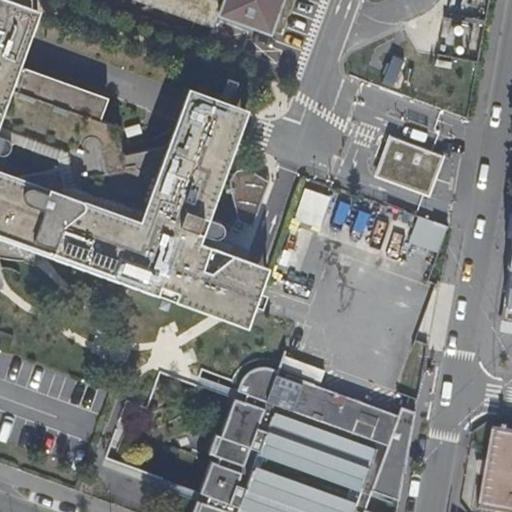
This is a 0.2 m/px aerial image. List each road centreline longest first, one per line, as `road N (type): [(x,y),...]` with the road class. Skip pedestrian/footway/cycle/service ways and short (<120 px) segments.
road 1 (residential): [(511,49),(452,390)]
road 2 (residential): [(452,390),(430,511)]
